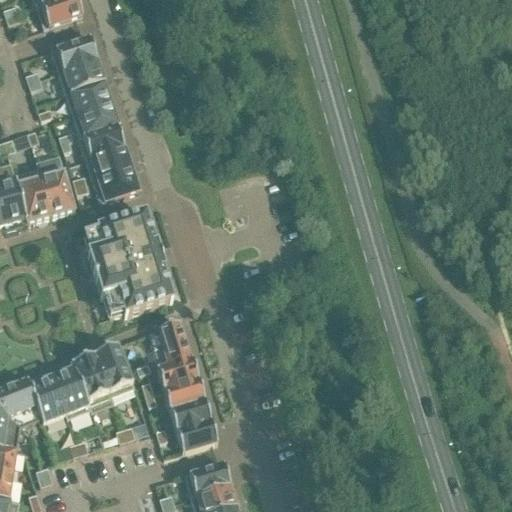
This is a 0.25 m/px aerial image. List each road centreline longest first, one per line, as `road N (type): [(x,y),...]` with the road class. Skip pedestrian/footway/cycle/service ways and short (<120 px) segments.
road 1 (residential): [(276,511),(108,0)]
road 2 (secondary): [(453,511),(306,0)]
